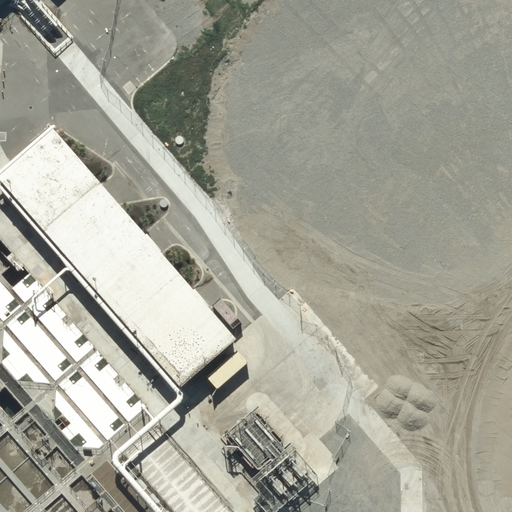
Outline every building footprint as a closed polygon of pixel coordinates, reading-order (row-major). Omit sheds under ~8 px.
[(175,0),(147,0),(173,27),(188,13),(175,0)] [(226,166),(230,181),(231,183),(236,196),(242,210),(251,224),(260,237),(270,249),(282,261),(294,271),(307,280),(321,288),(336,294),(351,300),(366,304),(382,306),(398,308),(414,307),(430,306),(446,303),(461,299),(476,293),(491,286),(505,278),(511,272),(511,0),(269,0),(268,1),(258,14),(249,27),(241,41),(234,55),(229,71),(225,86),(222,102),(221,118),(221,134),(223,150),(226,166)] [(137,1),(123,13),(152,47),(166,35),(137,1)] [(0,159),(0,174),(176,378),(233,330),(229,326),(207,300),(187,277),(159,245),(141,224),(116,195),(97,174),(53,122),(49,117),(0,159)] [(494,402),(493,407),(491,423),(490,439),(491,455),(494,470),(498,486),(503,501),(507,511),(511,511),(511,347),(507,358),(501,372),(497,387),(494,402)] [(411,374),(393,389),(424,425),(442,410),(411,374)] [(203,434),(190,446),(217,477),(226,470),(231,476),(245,464),(230,447),(221,454),(203,434)]
